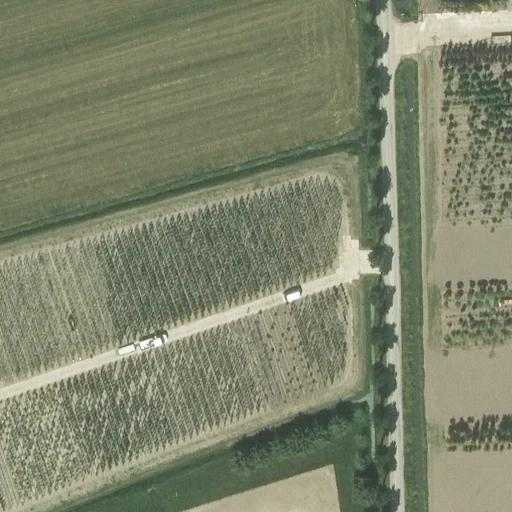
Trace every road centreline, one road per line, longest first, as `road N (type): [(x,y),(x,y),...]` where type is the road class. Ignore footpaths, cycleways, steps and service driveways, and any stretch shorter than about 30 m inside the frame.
road 1 (unclassified): [(402,511),(383,0)]
road 2 (unknown): [(384,41),(511,35)]
